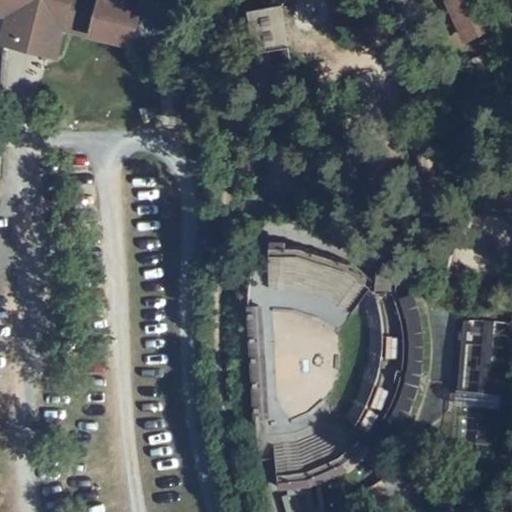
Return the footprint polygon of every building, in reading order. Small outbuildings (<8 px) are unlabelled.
[(0,0),(0,7),(11,11),(4,38),(22,43),(25,32),(59,41),(63,23),(70,25),(128,42),(136,8),(107,0),(0,0)] [(479,0),(452,0),(462,21),(474,16),(479,30),(490,26),(479,0)] [(268,7),(258,9),(261,24),(251,26),(255,51),(275,48),(268,7)] [(258,9),(248,10),(251,26),(261,24),(258,9)] [(474,16),(462,21),(467,35),(479,30),(474,16)] [(59,41),(25,32),(22,43),(56,53),(59,41)] [(261,275),(328,297),(321,318),(346,327),(365,269),(273,239),(261,275)] [(398,267),(377,266),(375,293),(396,294),(398,267)] [(260,304),(249,304),(256,422),(267,422),(260,304)] [(474,442),(500,443),(504,320),(463,319),(461,401),(475,402),(474,442)]
